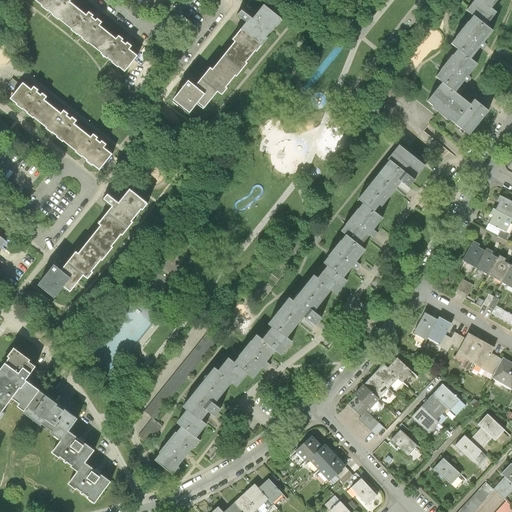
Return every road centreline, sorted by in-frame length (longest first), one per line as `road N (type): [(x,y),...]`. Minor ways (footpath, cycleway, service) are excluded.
road 1 (residential): [(319,406),(199,489),(142,511)]
road 2 (residential): [(415,290),(319,406)]
road 3 (residential): [(486,169),(415,290)]
road 4 (residential): [(319,406),(404,501)]
